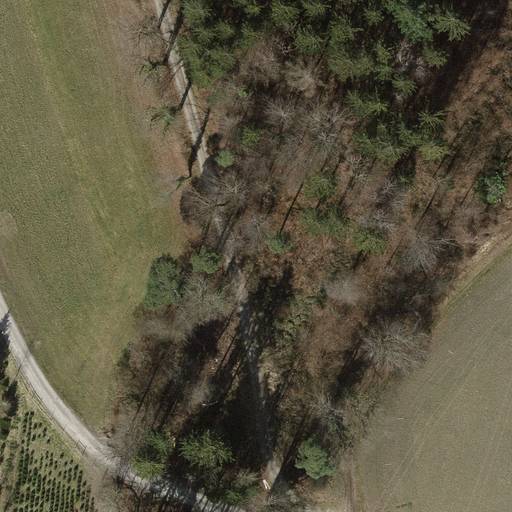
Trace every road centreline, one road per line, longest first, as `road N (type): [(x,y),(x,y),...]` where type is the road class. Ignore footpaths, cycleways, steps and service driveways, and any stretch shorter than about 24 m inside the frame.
road 1 (track): [(161,0),(235,260),(277,472),(296,511)]
road 2 (track): [(0,309),(65,419),(145,476),(220,511)]
